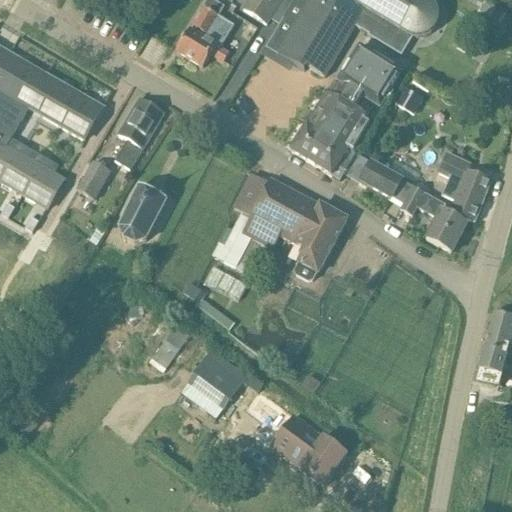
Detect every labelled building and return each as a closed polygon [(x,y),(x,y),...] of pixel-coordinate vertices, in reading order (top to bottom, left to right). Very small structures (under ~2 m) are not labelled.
[(208,0),(203,9),(204,9),(194,26),(195,26),(191,32),(190,32),(177,54),(203,70),(211,57),(224,64),(229,56),(204,40),(206,37),(208,38),(220,19),(218,18),(224,9),(210,0),(208,0)] [(249,0),(251,1),(244,12),(266,27),(283,0),(284,0),(292,5),(295,0),(249,0)] [(306,68),(325,79),(356,29),(369,37),(368,38),(402,58),(412,40),(414,41),(417,41),(422,40),(425,40),(429,38),(431,36),(435,33),(438,29),(439,25),(440,22),(440,19),(440,17),(439,14),(438,10),(436,7),(434,4),(436,0),(296,0),(266,50),(304,73),(306,68)] [(219,22),(211,40),(221,45),(229,27),(219,22)] [(373,124),(355,112),(362,101),(381,112),(404,74),(357,46),(291,153),(332,178),(340,183),(351,165),(343,160),(348,152),(354,156),(373,124)] [(0,185),(47,213),(64,183),(53,176),(57,169),(10,142),(28,111),(84,143),(103,110),(0,50),(0,185)] [(404,111),(413,96),(403,90),(394,106),(404,111)] [(164,116),(140,101),(118,138),(130,145),(117,166),(130,173),(143,153),(164,116)] [(471,168),(447,157),(439,176),(450,181),(442,198),(455,204),(451,216),(475,225),(492,183),(469,174),(471,168)] [(403,207),(413,189),(359,159),(349,176),(393,201),(403,207)] [(112,176),(93,165),(77,192),(96,204),(112,176)] [(268,186),(250,178),(233,212),(241,216),(232,233),(227,230),(212,259),(247,278),(253,267),(256,269),(267,249),(274,252),(281,239),(305,252),(298,265),(299,266),(294,274),(296,279),(309,285),(314,284),(318,276),(347,222),(320,207),(319,209),(270,183),(268,186)] [(168,203),(139,188),(119,230),(124,242),(135,247),(147,243),(168,203)] [(420,194),(413,189),(403,207),(400,213),(413,220),(418,211),(438,221),(426,242),(452,255),(467,226),(443,213),(446,208),(420,194)] [(14,211),(7,207),(1,217),(8,221),(14,211)] [(31,220),(25,231),(26,232),(32,235),(38,225),(31,220)] [(89,242),(96,247),(102,240),(94,234),(89,242)] [(213,269),(205,285),(245,307),(254,291),(213,269)] [(183,296),(197,305),(203,295),(189,285),(183,296)] [(140,302),(130,303),(133,319),(143,318),(140,302)] [(511,336),(511,320),(495,316),(476,384),(497,389),(500,377),(511,336)] [(174,330),(164,343),(179,353),(188,340),(174,330)] [(188,367),(197,373),(187,387),(180,397),(216,424),(223,414),(241,390),(245,385),(208,358),(191,345),(179,361),(187,368),(188,367)] [(506,407),(509,393),(498,391),(495,405),(506,407)] [(37,429),(19,413),(6,428),(24,444),(37,429)] [(348,459),(295,419),(272,449),(325,489),(348,459)]
